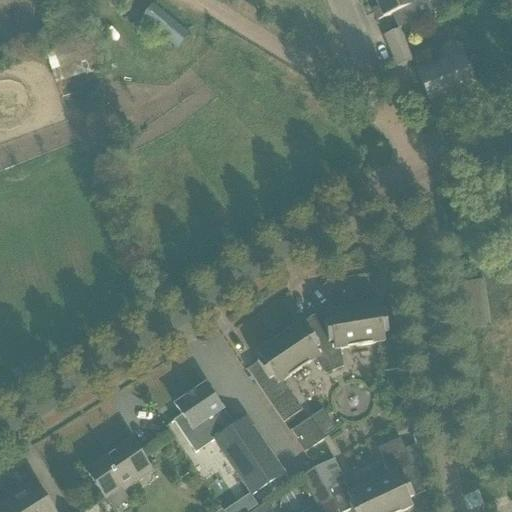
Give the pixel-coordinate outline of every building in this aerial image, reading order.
[(432,16),(425,0),(374,0),(377,8),(373,10),(377,21),(393,15),(399,30),(432,16)] [(185,33),(152,7),(141,22),(174,48),(185,33)] [(398,31),(384,37),(397,68),(411,62),(398,31)] [(460,53),(416,71),(429,104),(443,98),(444,102),(458,97),(475,89),(470,77),(474,76),(469,63),(465,65),(460,53)] [(398,321),(396,311),(395,312),(395,314),(385,316),(384,314),(380,314),(378,306),(353,310),(359,348),(378,345),(383,374),(404,370),(405,370),(398,326),(398,321)] [(359,348),(353,310),(327,314),(329,323),(325,323),(325,321),(320,318),(312,318),(332,373),(343,369),(340,351),(359,348)] [(332,373),(312,318),(305,323),(305,329),(306,331),(303,333),(298,325),(277,340),(298,372),(314,361),(324,376),(332,373)] [(282,383),(298,372),(277,340),(255,354),(260,362),(257,364),(258,367),(249,373),(248,370),(247,371),(283,424),(302,412),(282,383)] [(221,411),(215,403),(204,386),(173,407),(180,417),(172,423),(194,455),(213,443),(251,497),(283,476),(245,420),(232,428),(221,412),(221,411)] [(289,433),(304,454),(324,441),(309,420),(289,433)] [(398,440),(377,450),(390,477),(372,485),(385,511),(404,511),(412,509),(408,501),(413,499),(412,496),(422,491),(423,494),(424,493),(406,454),(399,440),(398,440)] [(151,472),(142,458),(130,441),(85,472),(96,488),(104,500),(121,489),(123,491),(151,472)] [(334,461),(313,470),(331,502),(336,511),(349,511),(351,511),(385,511),(372,485),(354,493),(349,481),(344,483),(334,461)] [(331,502),(313,470),(301,478),(317,509),(331,502)] [(52,511),(45,500),(34,483),(22,490),(25,495),(16,501),(15,499),(0,508),(0,511),(52,511)]
